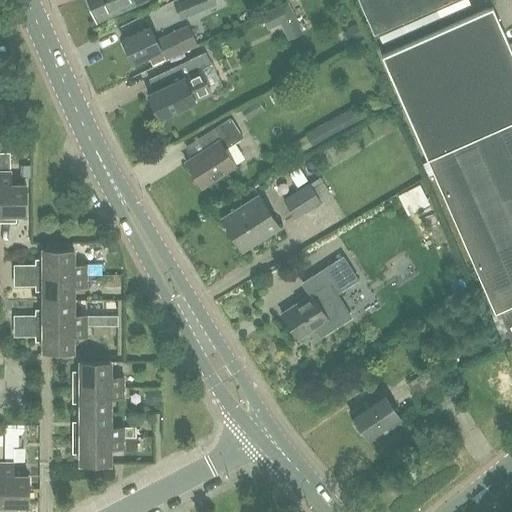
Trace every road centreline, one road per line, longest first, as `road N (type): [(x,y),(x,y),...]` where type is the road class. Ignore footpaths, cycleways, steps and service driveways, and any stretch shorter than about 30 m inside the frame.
road 1 (tertiary): [(89,139),(194,350),(259,442)]
road 2 (tertiary): [(275,433),(89,139)]
road 3 (residential): [(120,511),(259,442)]
road 4 (tertiary): [(26,0),(89,139)]
